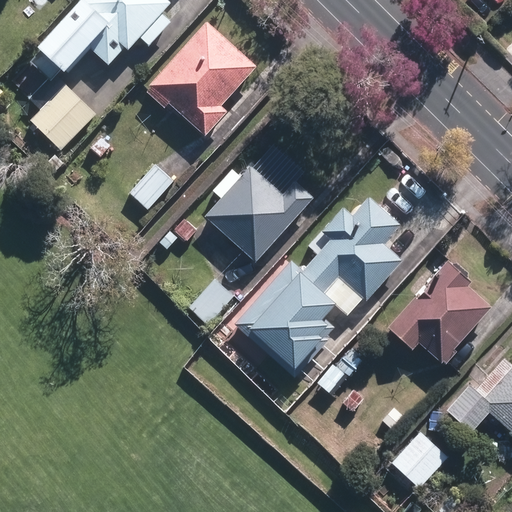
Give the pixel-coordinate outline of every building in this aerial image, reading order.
[(81,0),(37,49),(40,51),(30,62),(33,64),(13,85),(40,110),(29,122),(61,151),(97,114),(56,76),(61,70),(64,73),(88,48),(109,66),(124,49),(128,52),(139,40),(148,48),(172,22),(163,14),(171,4),(166,0),(81,0)] [(149,88),(146,92),(164,110),(168,105),(204,138),(227,113),(220,107),(256,68),(207,23),(148,87),(149,88)] [(156,164),(128,194),(147,211),(174,181),(156,164)] [(220,201),(204,218),(254,263),(314,199),(294,181),(281,195),(251,167),(241,178),(232,170),(211,192),(220,201)] [(291,261),(234,325),(294,378),(325,343),(318,336),(327,327),(320,321),(334,305),(346,316),(362,299),(365,301),(401,260),(383,245),(401,225),(368,197),(351,215),(342,207),(308,246),(317,254),(302,270),(291,261)] [(447,261),(387,328),(412,350),(417,343),(440,364),(443,361),(446,364),(456,352),(453,349),(491,307),(468,287),(471,282),(447,261)] [(233,296),(215,279),(188,309),(207,326),(233,296)] [(468,386),(446,411),(471,433),(489,413),(511,433),(511,365),(503,358),(474,391),(468,386)] [(419,433),(391,463),(420,488),(447,457),(419,433)]
